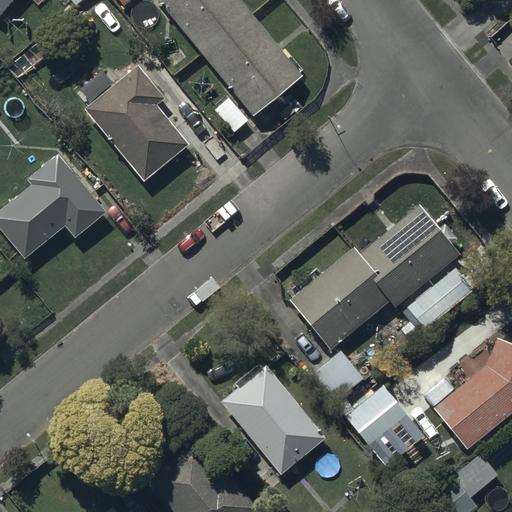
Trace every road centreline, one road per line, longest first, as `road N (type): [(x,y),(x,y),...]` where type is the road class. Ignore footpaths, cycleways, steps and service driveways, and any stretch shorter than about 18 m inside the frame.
road 1 (residential): [(427,74),(0,413)]
road 2 (residential): [(427,74),(511,173)]
